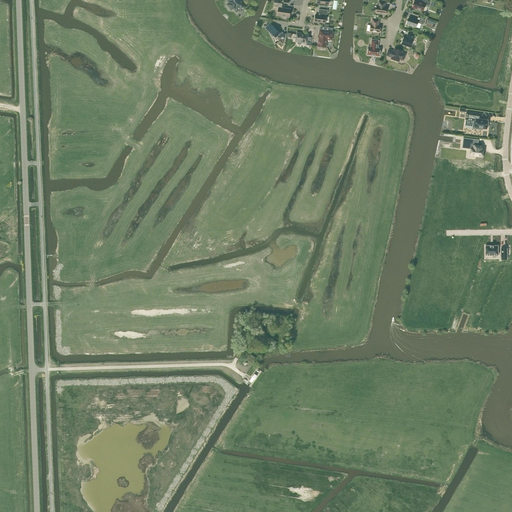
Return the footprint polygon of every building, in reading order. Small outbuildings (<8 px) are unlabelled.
[(240,0),(227,0),(229,3),(228,3),(228,6),(230,8),(233,9),(233,8),(236,12),(240,9),(241,11),(247,6),(242,1),(241,1),(240,0)] [(422,0),(422,3),(415,0),(412,7),(423,11),(424,6),(428,7),(430,1),(425,0),(422,0)] [(385,14),(386,7),(385,6),(385,2),(379,1),(378,5),(377,5),(376,13),(385,14)] [(289,17),(290,9),(282,8),(282,4),(274,3),(274,7),(279,8),(278,15),(289,17)] [(318,15),(315,15),(314,22),(325,23),(326,16),(326,14),(327,14),(328,10),(319,9),(318,15)] [(417,20),(409,17),(406,24),(416,27),(418,23),(423,24),(425,19),(418,16),(417,20)] [(378,25),(379,20),(372,19),(371,25),(370,24),(370,31),(380,33),(380,26),(378,25)] [(428,20),(426,26),(432,28),(434,22),(428,20)] [(263,26),(269,31),(272,37),(272,38),(275,36),(276,37),(277,36),(278,37),(279,38),(280,38),(282,39),(284,40),(286,34),(284,34),(283,33),(282,33),(281,32),(280,33),(268,21),(270,23),(266,27),(264,25),(263,26)] [(327,31),(327,30),(319,29),(319,34),(318,46),(318,47),(319,48),(322,49),(324,48),(324,47),(326,47),(327,39),(332,40),(333,32),(332,31),(333,28),(329,27),(328,31),(327,31)] [(410,47),(415,34),(408,32),(407,38),(404,37),(401,44),(410,47)] [(307,37),(307,34),(297,33),(296,41),(298,42),(297,42),(298,44),(300,44),(301,43),(302,42),(306,43),(306,45),(310,45),(311,38),(307,37)] [(367,55),(379,56),(380,48),(378,48),(379,40),(372,40),(371,47),(368,47),(367,55)] [(402,51),(395,49),(394,51),(389,50),(387,55),(392,57),(391,59),(399,61),(400,59),(403,60),(405,54),(402,53),(402,51)] [(473,90),(472,95),(474,95),(473,98),(475,98),(474,107),(489,109),(490,100),(480,99),(480,96),(481,96),(481,91),(473,90)] [(482,114),(467,112),(466,119),(474,120),(473,128),(482,130),(482,128),(486,129),(487,127),(488,128),(489,121),(487,121),(488,120),(481,119),(482,114)] [(470,155),(482,157),(483,150),(482,150),(483,146),(475,145),(476,139),(463,138),(462,144),(472,145),(472,149),(471,149),(470,155)] [(466,162),(465,167),(469,168),(469,176),(474,177),(474,178),(479,179),(479,177),(483,177),(484,168),(479,168),(479,166),(480,167),(480,163),(466,162)] [(465,184),(465,191),(468,191),(467,191),(467,205),(479,205),(479,200),(481,200),(481,195),(479,195),(479,191),(476,191),(476,184),(465,184)] [(452,243),(452,257),(459,257),(459,256),(466,256),(466,255),(468,255),(468,258),(475,258),(475,249),(468,248),(468,249),(466,249),(466,244),(460,244),(460,243),(452,243)] [(498,245),(485,246),(486,255),(498,255),(498,245)] [(253,364),(257,359),(249,353),(245,359),(253,364)]
